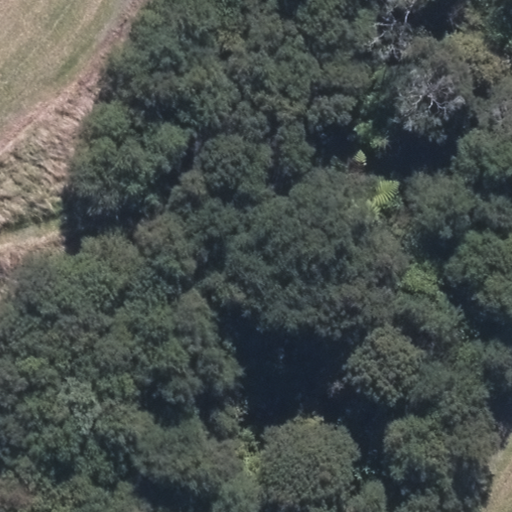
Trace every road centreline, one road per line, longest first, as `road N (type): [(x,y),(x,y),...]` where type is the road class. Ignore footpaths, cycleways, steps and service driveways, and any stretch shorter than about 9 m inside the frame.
road 1 (unknown): [(0,250),(184,211),(357,188),(511,124)]
road 2 (unknown): [(123,0),(91,71),(0,133)]
